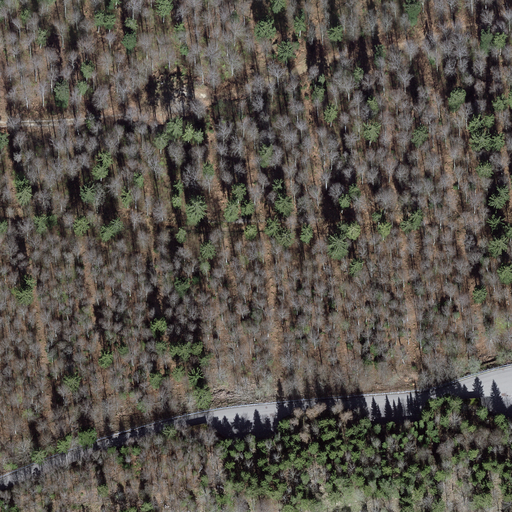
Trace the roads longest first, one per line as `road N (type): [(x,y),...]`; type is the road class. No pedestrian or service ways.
road 1 (track): [(0,123),(97,119),(213,97),(511,13)]
road 2 (track): [(0,211),(234,225),(511,216)]
